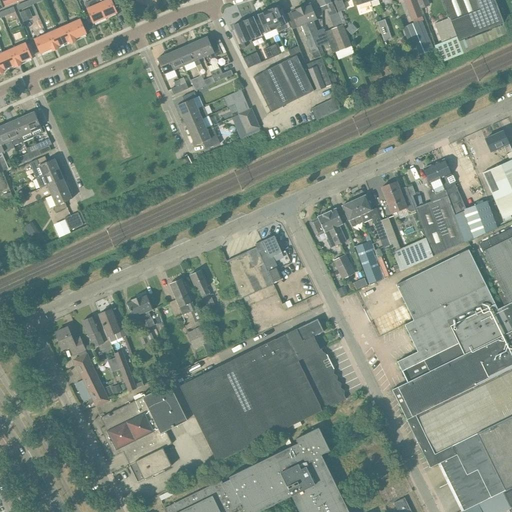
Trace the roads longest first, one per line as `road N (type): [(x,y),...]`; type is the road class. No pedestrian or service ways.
road 1 (unclassified): [(119,511),(33,320),(285,204)]
road 2 (unclassified): [(433,511),(285,204)]
road 3 (unclassified): [(285,204),(511,103)]
road 4 (residential): [(83,197),(31,77)]
road 5 (residential): [(188,150),(135,32)]
